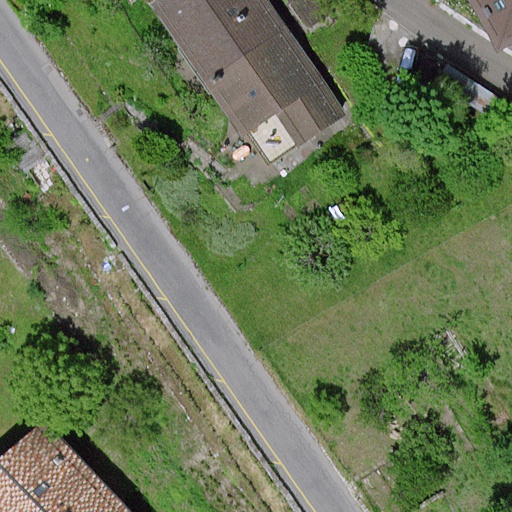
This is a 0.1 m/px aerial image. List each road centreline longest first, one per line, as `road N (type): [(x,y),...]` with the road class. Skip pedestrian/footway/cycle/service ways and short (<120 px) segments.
road 1 (tertiary): [(335,511),(0,27)]
road 2 (residential): [(399,0),(511,73)]
